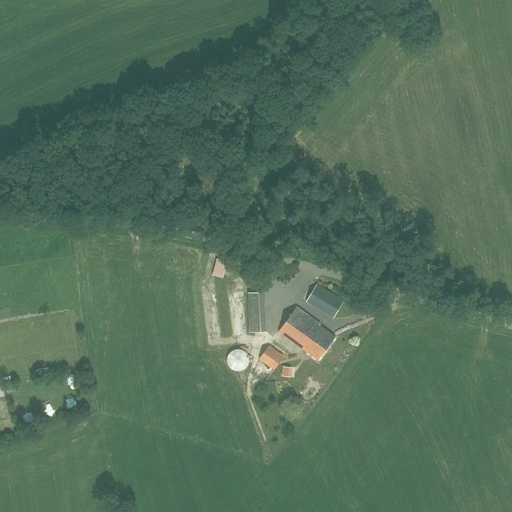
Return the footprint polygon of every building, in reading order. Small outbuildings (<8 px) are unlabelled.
[(223,277),(227,262),(217,260),(213,275),(223,277)] [(333,319),(344,301),(317,285),(306,303),(333,319)] [(250,332),(266,331),(264,293),(248,294),(250,332)] [(318,360),(335,337),(319,326),(320,325),(297,308),(279,332),(318,360)] [(233,331),(244,330),(243,312),(217,313),(218,332),(219,332),(219,334),(231,333),(231,331),(233,331)] [(274,371),(284,357),(269,346),(259,360),(274,371)] [(245,347),(227,355),(235,372),(253,364),(245,347)] [(285,367),(284,376),(293,377),(293,367),(285,367)]
